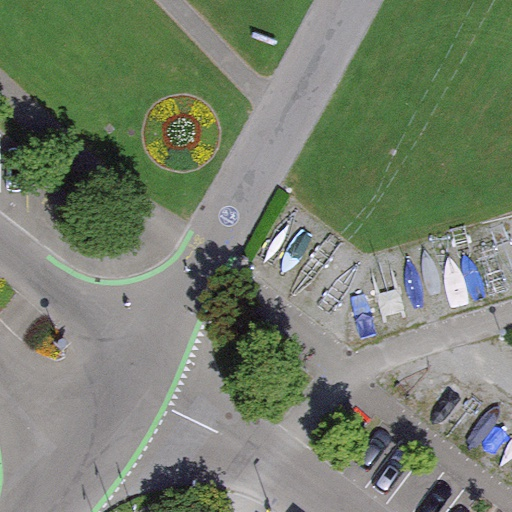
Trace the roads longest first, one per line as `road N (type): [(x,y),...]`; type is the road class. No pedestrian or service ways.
road 1 (residential): [(209,255),(349,374)]
road 2 (residential): [(511,313),(404,345),(349,374)]
road 3 (residential): [(134,389),(23,322),(0,298)]
road 4 (residential): [(134,389),(45,511)]
